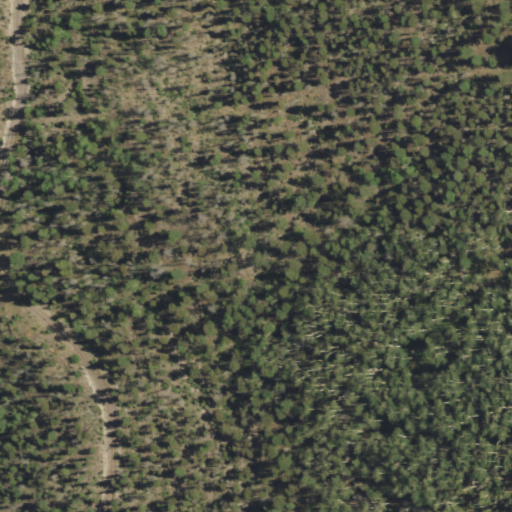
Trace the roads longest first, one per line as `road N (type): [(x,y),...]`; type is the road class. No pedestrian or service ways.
road 1 (track): [(105,511),(112,401),(0,257),(25,93),(18,0)]
road 2 (track): [(118,0),(125,79),(269,511)]
